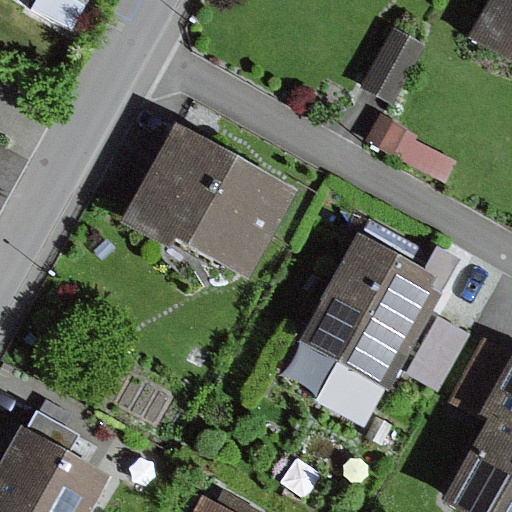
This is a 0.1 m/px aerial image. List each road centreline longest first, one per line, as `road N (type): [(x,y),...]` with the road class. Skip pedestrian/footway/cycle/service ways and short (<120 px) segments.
road 1 (residential): [(126,43),(511,257)]
road 2 (residential): [(0,268),(126,43)]
